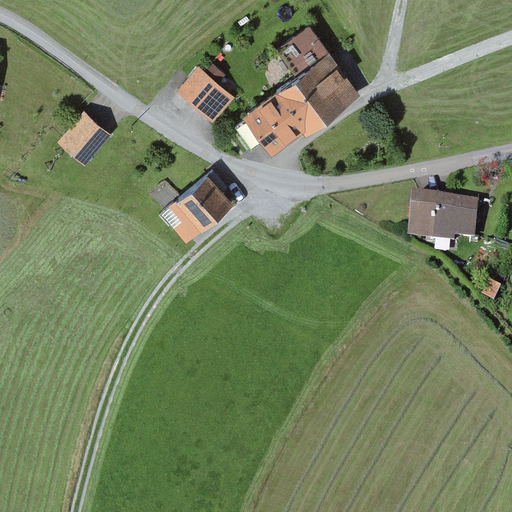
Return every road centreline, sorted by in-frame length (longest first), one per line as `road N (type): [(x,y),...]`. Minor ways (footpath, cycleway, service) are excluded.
road 1 (track): [(78,511),(122,362),(164,289),(323,127),(384,88),(511,39)]
road 2 (unclassified): [(511,150),(339,184),(266,180),(161,125),(0,14)]
